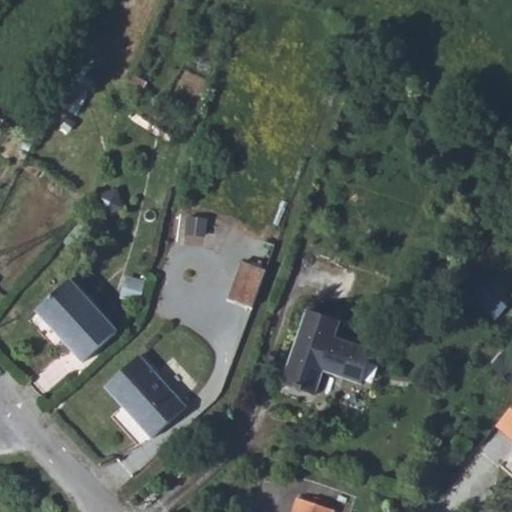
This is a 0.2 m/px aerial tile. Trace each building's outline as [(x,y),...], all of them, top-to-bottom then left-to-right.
[(77,74),(60,108),(76,117),(92,83),(77,74)] [(261,312),(274,273),(250,265),(237,301),(261,312)] [(70,280),(35,311),(84,363),(117,332),(70,280)] [(306,310),(280,384),(313,395),(322,371),(362,385),(374,352),(334,337),(339,321),(306,310)] [(138,356),(104,386),(150,438),(184,408),(138,356)] [(511,408),(492,431),(511,448),(511,408)] [(331,511),(332,511),(295,499),(291,511),(331,511)]
